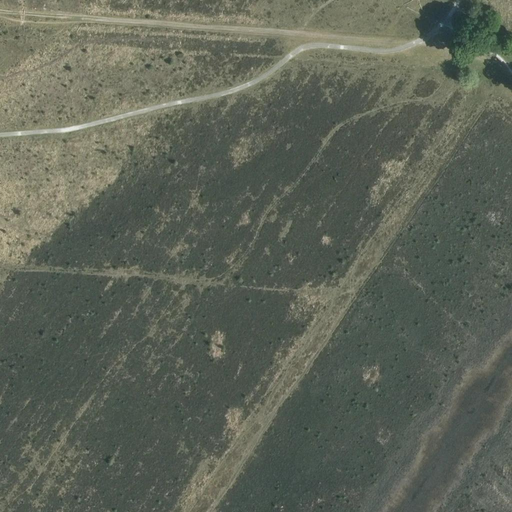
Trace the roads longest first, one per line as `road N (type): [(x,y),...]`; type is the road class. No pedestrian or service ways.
road 1 (track): [(463,46),(453,77),(433,97),(346,122),(269,209),(253,249),(231,273),(207,281),(0,267)]
road 2 (track): [(210,511),(501,80)]
road 3 (track): [(0,12),(418,41)]
